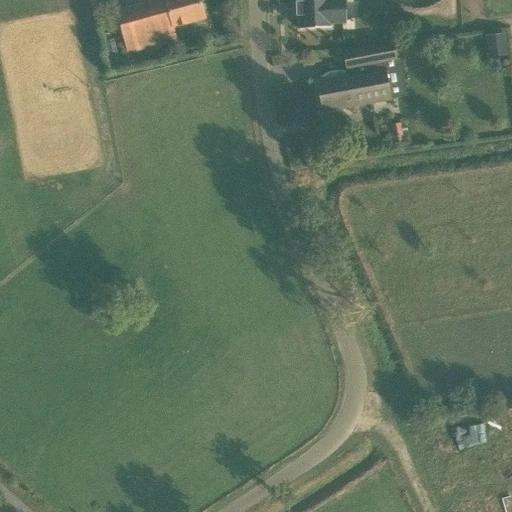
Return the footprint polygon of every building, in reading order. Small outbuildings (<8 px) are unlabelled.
[(200,0),(157,0),(117,11),(129,53),(176,40),(172,28),(205,19),(200,0)] [(339,0),(346,0),(345,0),(297,0),(298,2),(295,2),(296,17),(298,17),(299,30),(331,28),(331,25),(347,24),(347,22),(340,23),(339,0)] [(492,57),(511,54),(509,32),(489,35),(492,57)] [(343,53),(348,77),(317,83),(323,112),(391,100),(391,98),(407,95),(400,59),(396,60),(393,44),(343,53)] [(511,414),(490,418),(492,434),(511,430),(511,414)] [(493,471),(511,469),(511,448),(492,450),(493,471)]
